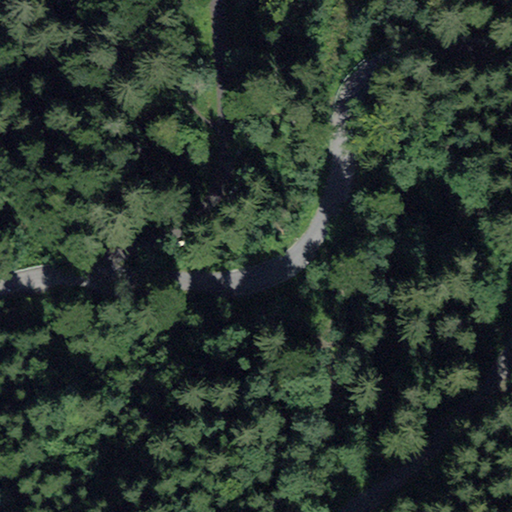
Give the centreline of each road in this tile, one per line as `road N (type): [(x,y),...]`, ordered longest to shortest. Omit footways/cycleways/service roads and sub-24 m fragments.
road 1 (unclassified): [(511,53),(409,49),(371,67),(346,100),(339,180),(315,241),(271,275),(200,282),(87,274),(0,284)]
road 2 (unclassified): [(361,511),(511,353)]
